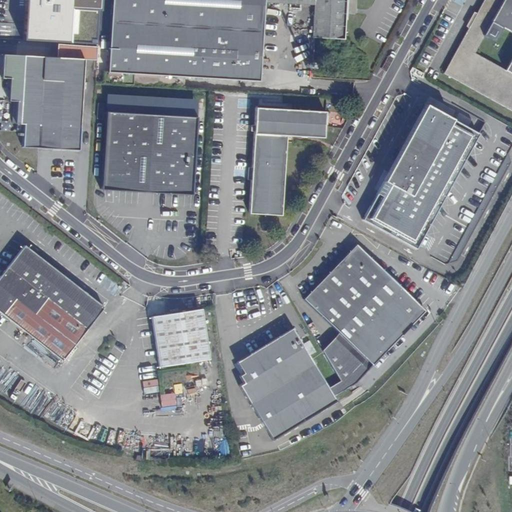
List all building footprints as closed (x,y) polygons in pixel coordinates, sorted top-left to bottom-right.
[(27,0),(26,39),(96,43),(97,10),(101,10),(101,0),(27,0)] [(259,82),(260,59),(264,0),(111,0),(107,72),(133,74),(133,85),(158,87),(158,75),(259,82)] [(313,3),(312,38),(342,39),(343,8),(343,0),(264,0),(313,3)] [(444,73),(511,110),(511,0),(483,0),(470,26),(444,73)] [(82,83),(84,44),(56,43),(56,58),(2,55),(1,78),(9,78),(8,101),(16,101),(15,124),(16,124),(16,133),(22,133),(21,147),(78,151),(81,89),(86,89),(87,83),(82,83)] [(106,94),(105,112),(195,117),(196,99),(106,94)] [(511,164),(509,154),(508,150),(511,144),(511,125),(491,114),(479,135),(425,105),(396,159),(363,219),(445,265),(457,260),(511,164)] [(256,108),(249,214),(281,216),(284,167),(286,136),(322,137),(324,112),(256,108)] [(195,117),(105,112),(100,189),(146,192),(191,195),(195,117)] [(340,380),(345,390),(355,383),(424,311),(355,245),(330,272),(304,299),(338,332),(321,350),(340,380)] [(0,275),(0,312),(61,361),(103,308),(58,273),(24,246),(7,267),(0,275)] [(151,317),(159,367),(209,359),(200,309),(176,313),(151,317)] [(334,397),(345,390),(340,380),(327,388),(308,356),(298,341),(291,329),(265,345),(236,362),(243,373),(239,376),(243,383),(238,386),(272,440),(336,400),(334,397)] [(328,329),(322,336),(328,341),(334,333),(328,329)] [(304,337),(298,341),(308,356),(314,352),(304,337)] [(158,379),(144,381),(145,395),(160,394),(158,379)] [(162,411),(177,410),(176,393),(162,394),(162,411)]
